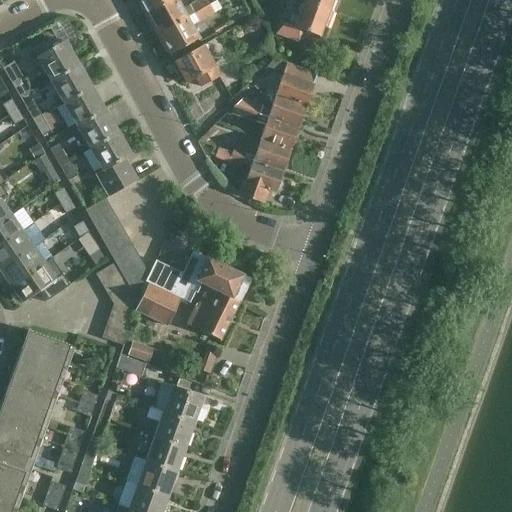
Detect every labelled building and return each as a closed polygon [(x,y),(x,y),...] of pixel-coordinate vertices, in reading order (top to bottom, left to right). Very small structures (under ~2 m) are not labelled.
[(138,0),(139,1),(138,2),(144,13),(166,0),(138,0)] [(176,0),(166,0),(144,13),(150,25),(152,24),(157,33),(208,4),(205,0),(198,0),(181,9),(176,0)] [(302,0),(302,1),(332,12),(336,0),(302,0)] [(332,12),(302,1),(298,15),(293,13),(289,23),(281,21),(276,33),(297,41),(301,30),(319,36),(322,26),(327,27),(332,12)] [(208,4),(157,33),(162,42),(160,43),(165,52),(168,51),(169,54),(197,38),(191,26),(220,10),(215,2),(209,5),(208,4)] [(36,57),(49,80),(78,64),(64,41),(36,57)] [(201,86),(219,76),(202,45),(174,61),(186,83),(196,77),(201,86)] [(282,74),(275,95),(305,106),(317,73),(275,58),(265,68),(282,74)] [(19,97),(30,91),(12,61),(2,67),(19,97)] [(78,64),(49,80),(62,103),(91,86),(78,64)] [(91,86),(62,103),(75,125),(104,109),(91,86)] [(236,105),(297,127),(305,106),(275,95),(269,112),(260,109),(261,105),(247,100),(236,105)] [(1,105),(7,114),(17,109),(11,99),(1,105)] [(41,115),(31,99),(23,104),(32,119),(41,115)] [(297,127),(236,105),(233,113),(264,125),(259,138),(289,149),(297,127)] [(17,109),(7,114),(13,124),(22,119),(17,109)] [(104,109),(75,125),(88,148),(117,131),(104,109)] [(41,115),(32,119),(41,135),(50,130),(41,115)] [(117,131),(88,148),(101,170),(95,174),(108,196),(136,180),(123,158),(130,154),(117,131)] [(234,144),(231,152),(282,171),(289,149),(259,138),(253,155),(245,153),(246,149),(234,144)] [(38,142),(28,148),(34,158),(43,152),(38,142)] [(67,160),(58,144),(50,149),(59,165),(67,160)] [(282,171),(231,152),(230,154),(218,149),(215,158),(240,167),(242,161),(250,164),(244,181),(242,181),(241,182),(267,191),(274,193),(282,171)] [(67,160),(59,165),(68,180),(76,175),(67,160)] [(267,191),(241,182),(237,194),(262,203),(267,191)] [(0,222),(10,215),(0,200),(0,199),(7,195),(0,185),(0,222)] [(54,193),(59,203),(69,197),(63,188),(54,193)] [(69,197),(59,203),(65,213),(75,208),(69,197)] [(95,205),(84,211),(91,223),(112,211),(105,200),(95,205)] [(112,211),(91,223),(98,235),(118,223),(112,211)] [(10,215),(0,222),(0,245),(21,231),(10,215)] [(88,231),(83,221),(73,227),(79,237),(88,231)] [(118,223),(98,235),(104,246),(125,234),(118,223)] [(21,231),(0,245),(0,269),(32,247),(21,231)] [(125,234),(104,246),(110,257),(131,245),(125,234)] [(32,247),(0,269),(0,271),(10,286),(43,263),(51,257),(42,243),(33,249),(32,247)] [(131,245),(110,257),(114,263),(117,268),(138,257),(131,245)] [(95,265),(105,260),(98,249),(89,254),(95,265)] [(199,290),(202,283),(202,284),(202,283),(208,286),(238,302),(240,298),(241,298),(250,279),(226,267),(226,266),(223,265),(222,266),(191,251),(180,273),(154,261),(148,275),(146,279),(147,282),(169,293),(179,298),(180,298),(188,302),(193,291),(196,292),(197,289),(198,289),(199,290)] [(138,257),(117,268),(120,274),(121,276),(123,279),(144,267),(138,257)] [(43,263),(10,286),(22,303),(41,290),(48,300),(69,285),(61,273),(54,278),(43,263)] [(114,263),(95,274),(101,285),(120,274),(117,268),(114,263)] [(144,267),(123,279),(126,285),(137,303),(146,279),(148,275),(144,267)] [(120,274),(101,285),(107,295),(126,285),(123,279),(121,276),(120,274)] [(146,279),(137,303),(134,311),(146,317),(166,326),(179,298),(169,293),(147,282),(146,279)] [(126,285),(107,295),(113,305),(137,303),(126,285)] [(238,302),(208,286),(189,324),(220,339),(238,302)] [(113,305),(109,316),(130,323),(134,311),(137,303),(113,305)] [(109,316),(105,327),(126,334),(130,323),(109,316)] [(126,334),(105,327),(101,338),(122,345),(126,334)] [(0,511),(9,511),(24,472),(22,471),(24,465),(27,457),(28,458),(55,385),(69,346),(27,331),(6,390),(0,406),(0,511)] [(132,342),(127,355),(147,362),(152,349),(132,342)] [(209,374),(217,355),(208,351),(200,370),(209,374)] [(140,376),(144,365),(118,356),(114,367),(140,376)] [(171,386),(162,412),(193,422),(202,397),(171,386)] [(89,416),(95,398),(96,395),(83,390),(75,411),(89,416)] [(103,399),(97,416),(106,419),(112,402),(103,399)] [(159,422),(154,435),(185,446),(193,422),(162,412),(149,407),(145,417),(159,422)] [(91,433),(95,434),(100,436),(106,419),(97,416),(91,433)] [(69,472),(84,432),(70,427),(55,467),(69,472)] [(154,435),(145,460),(176,472),(185,446),(154,435)] [(86,448),(80,464),(89,468),(95,451),(86,448)] [(145,460),(136,485),(167,496),(176,472),(145,460)] [(89,468),(80,464),(74,482),(83,485),(89,468)] [(55,510),(64,486),(51,481),(42,505),(55,510)] [(118,506),(127,510),(134,511),(161,511),(167,496),(136,485),(126,482),(124,487),(119,485),(114,498),(120,500),(118,506)]
